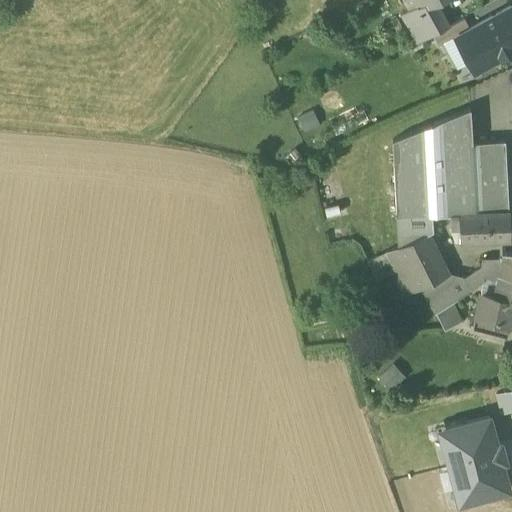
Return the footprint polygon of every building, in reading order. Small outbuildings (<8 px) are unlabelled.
[(413,0),(416,6),(419,10),(435,1),(436,2),(438,0),(413,0)] [(400,15),(416,43),(433,34),(449,26),(436,2),(435,1),(419,10),(416,6),(400,15)] [(469,61),(474,71),(511,50),(511,9),(510,6),(455,36),(469,61)] [(433,34),(439,45),(469,28),(464,17),(449,26),(433,34)] [(469,61),(455,36),(442,43),(456,68),(469,61)] [(429,230),(429,213),(425,143),(474,140),(472,97),(394,133),(400,245),(423,233),(429,230)] [(502,139),(474,140),(425,143),(429,213),(451,212),(506,209),(502,139)] [(459,226),(459,241),(510,238),(508,209),(506,209),(451,212),(452,226),(459,226)] [(449,271),(429,230),(423,233),(445,278),(454,296),(485,275),(484,260),(499,261),(500,256),(478,256),(478,265),(462,274),(449,271)] [(400,245),(396,247),(416,288),(421,286),(445,278),(423,233),(400,245)] [(402,293),(416,288),(396,247),(368,260),(378,281),(393,273),(402,293)] [(499,261),(497,275),(511,277),(511,253),(500,256),(499,261)] [(485,275),(497,275),(499,261),(484,260),(485,275)] [(511,277),(497,275),(493,289),(492,296),(483,294),(479,314),(511,321),(511,318),(511,277)] [(427,299),(432,311),(434,310),(451,298),(454,296),(445,278),(421,286),(427,299)] [(492,296),(493,289),(477,285),(471,312),(479,314),(483,294),(492,296)] [(427,299),(421,286),(416,288),(402,293),(408,305),(427,299)] [(461,320),(451,298),(434,310),(443,328),(461,320)] [(475,327),(508,335),(511,321),(479,314),(475,327)] [(405,376),(391,361),(375,376),(390,391),(405,376)] [(511,395),(510,387),(494,390),(500,413),(511,409),(511,395)] [(489,416),(444,428),(447,439),(442,441),(456,491),(461,490),(464,501),(509,489),(501,461),(505,460),(500,443),(496,444),(489,416)]
